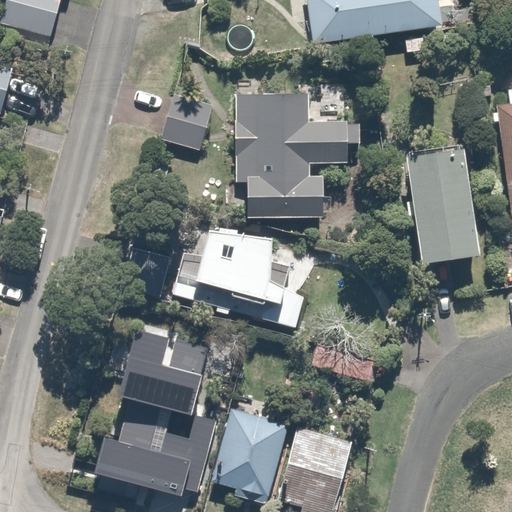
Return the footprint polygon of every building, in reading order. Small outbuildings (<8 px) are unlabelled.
[(59,0),(3,0),(0,19),(0,23),(50,38),(59,0)] [(433,0),(307,0),(314,43),(437,25),(433,0)] [(11,70),(0,67),(0,113),(11,70)] [(309,93),(230,94),(232,181),(246,181),(247,218),(320,217),(319,166),(345,166),(345,123),(309,124),(309,93)] [(209,108),(169,98),(159,137),(199,147),(209,108)] [(511,104),(489,108),(506,228),(511,227),(511,104)] [(475,253),(463,147),(404,154),(416,259),(475,253)] [(273,244),(206,225),(198,254),(182,250),(169,296),(294,330),(309,274),(267,263),(273,244)] [(167,258),(125,249),(116,287),(158,296),(167,258)] [(185,457),(200,390),(181,386),(186,366),(147,357),(144,372),(132,369),(115,441),(185,457)] [(287,421),(229,406),(209,480),(268,495),(287,421)] [(331,511),(349,437),(292,424),(274,503),(317,511),(331,511)] [(511,511),(511,484),(506,483),(499,511),(511,511)]
